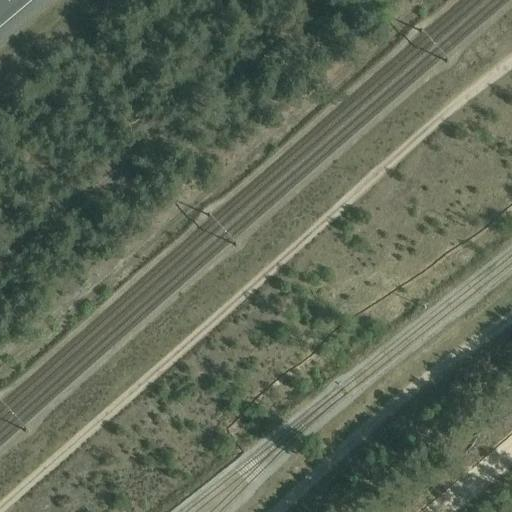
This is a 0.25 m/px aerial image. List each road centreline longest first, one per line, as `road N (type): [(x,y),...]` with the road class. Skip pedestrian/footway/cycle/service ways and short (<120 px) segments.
road 1 (track): [(511,62),(0,511)]
road 2 (track): [(282,511),(391,407),(511,315)]
